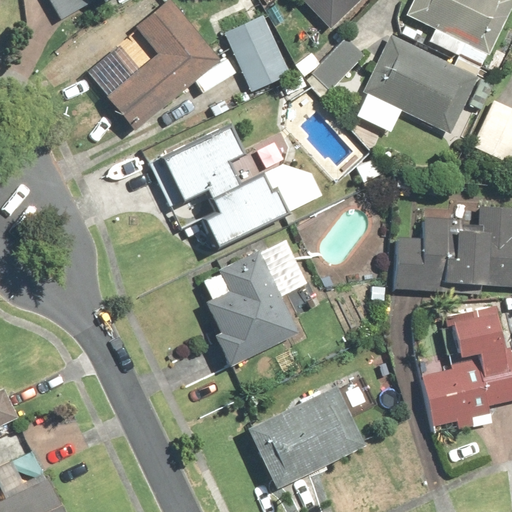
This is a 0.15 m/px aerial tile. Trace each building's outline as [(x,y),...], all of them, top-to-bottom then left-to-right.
[(61,0),(74,21),(109,0),(61,0)] [(91,66),(141,123),(222,53),(176,0),(167,0),(140,24),(160,47),(142,63),(122,39),(91,66)] [(302,0),(331,28),(358,0),(302,0)] [(362,95),(453,134),(510,0),(412,0),(408,12),(467,36),(458,57),(391,29),(362,95)] [(264,10),(225,29),(255,89),(294,70),(264,10)] [(364,55),(346,38),(323,64),(311,53),(298,68),(310,78),(312,76),(330,92),(364,55)] [(324,103),(310,91),(293,109),(306,122),(324,103)] [(511,102),(495,95),(473,146),(511,163),(511,102)] [(229,119),(164,152),(189,199),(197,195),(222,244),(317,195),(297,156),(258,176),(229,119)] [(395,233),(391,278),(511,288),(511,197),(479,195),(477,221),(422,216),(420,235),(395,233)] [(307,284),(284,228),(201,261),(215,296),(203,301),(228,362),(305,331),(289,291),(307,284)] [(416,367),(431,431),(511,412),(511,339),(503,302),(444,315),(454,358),(416,367)] [(344,380),(246,423),(273,483),(370,439),(344,380)] [(0,429),(20,420),(3,384),(0,385),(0,429)] [(72,511),(55,475),(0,500),(0,511),(72,511)]
